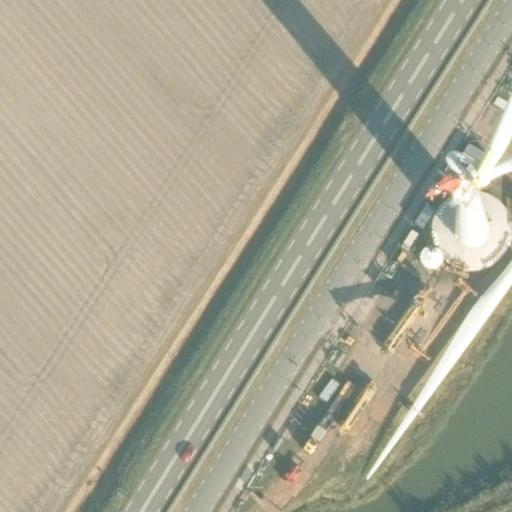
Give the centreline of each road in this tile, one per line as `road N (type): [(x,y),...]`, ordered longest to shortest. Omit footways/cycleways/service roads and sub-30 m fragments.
road 1 (trunk): [(466,0),(144,511)]
road 2 (unclassified): [(199,511),(511,11)]
